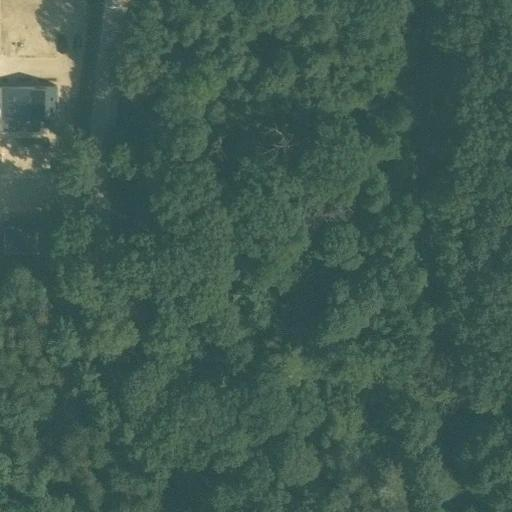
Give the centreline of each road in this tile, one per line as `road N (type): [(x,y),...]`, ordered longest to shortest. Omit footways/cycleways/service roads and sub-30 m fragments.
road 1 (unclassified): [(159,382),(101,282),(90,206),(114,0)]
road 2 (track): [(247,511),(159,382)]
